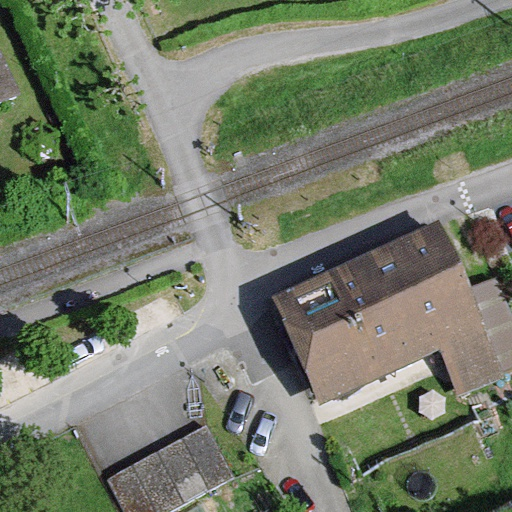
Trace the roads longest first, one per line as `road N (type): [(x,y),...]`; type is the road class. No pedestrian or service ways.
road 1 (residential): [(494,0),(428,24),(245,58),(151,100)]
road 2 (residential): [(234,299),(283,269),(511,180)]
road 3 (residential): [(0,439),(190,341),(234,299)]
road 4 (unclassified): [(234,299),(151,100)]
